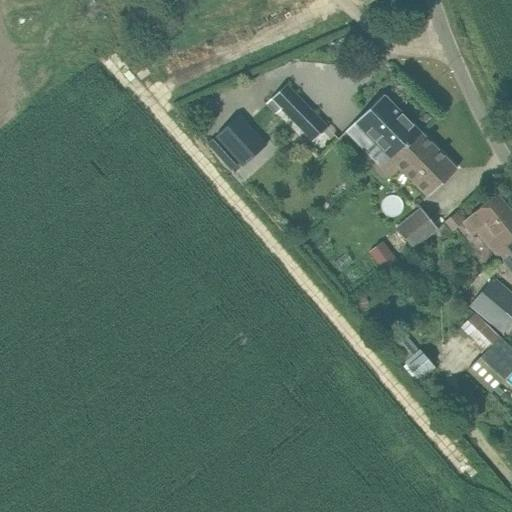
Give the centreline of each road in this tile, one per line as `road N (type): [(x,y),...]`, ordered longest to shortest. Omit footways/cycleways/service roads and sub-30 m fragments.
road 1 (unclassified): [(511,167),(451,47)]
road 2 (unclassified): [(451,47),(391,48),(342,0)]
